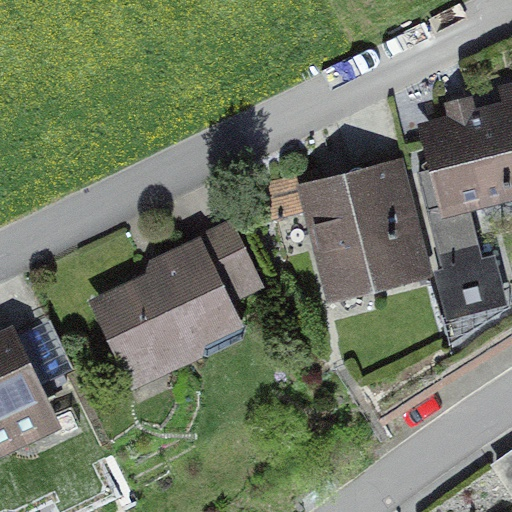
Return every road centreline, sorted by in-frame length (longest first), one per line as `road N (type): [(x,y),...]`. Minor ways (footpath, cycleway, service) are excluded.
road 1 (residential): [(0,261),(511,10)]
road 2 (residential): [(352,511),(511,397)]
